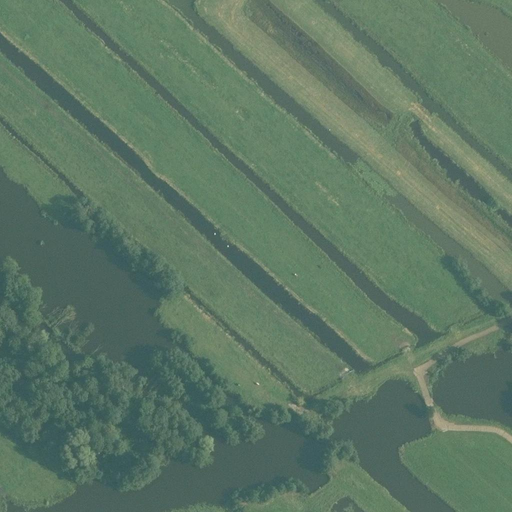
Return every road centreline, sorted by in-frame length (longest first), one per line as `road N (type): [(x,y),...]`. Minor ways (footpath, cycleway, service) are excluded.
road 1 (track): [(0,84),(357,387),(310,414),(282,396)]
road 2 (track): [(511,320),(419,368),(424,385)]
